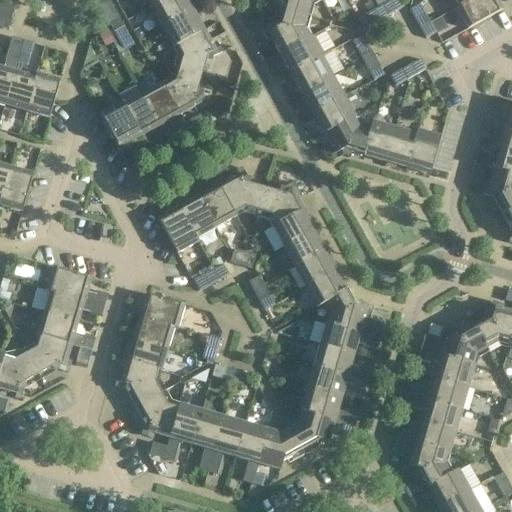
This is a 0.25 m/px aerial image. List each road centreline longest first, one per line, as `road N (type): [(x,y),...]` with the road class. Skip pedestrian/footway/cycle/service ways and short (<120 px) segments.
road 1 (residential): [(350,487),(371,459),(417,298),(455,276),(461,225),(447,196),(483,60),(511,43)]
road 2 (residential): [(126,282),(86,410)]
road 3 (residential): [(10,460),(133,499)]
